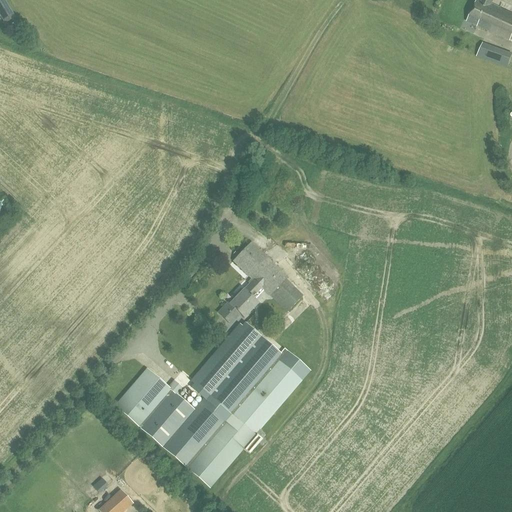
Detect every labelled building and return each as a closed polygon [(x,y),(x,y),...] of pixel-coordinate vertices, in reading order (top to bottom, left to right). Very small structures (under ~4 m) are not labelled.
[(0,0),(0,14),(0,15),(5,23),(15,18),(4,0),(0,0)] [(510,40),(511,35),(511,13),(491,4),(493,1),(491,0),(482,0),(481,0),(477,0),(467,22),(477,26),(478,26),(510,40)] [(511,54),(511,53),(483,43),(477,57),(507,68),(511,54)] [(471,59),(468,66),(452,60),(449,69),(485,82),(488,76),(489,76),(492,67),(471,59)] [(251,242),(233,261),(253,280),(244,290),(254,299),(263,290),(269,296),(270,296),(285,280),(287,277),(251,242)] [(302,296),(285,280),(270,296),(287,312),(302,296)] [(258,303),(254,299),(244,290),(230,304),(240,314),(244,318),(258,303)] [(240,314),(229,303),(218,313),(230,324),(240,314)] [(215,353),(190,382),(207,396),(209,398),(261,337),(259,335),(245,323),(242,326),(239,324),(215,353)] [(261,337),(209,398),(230,415),(281,354),(266,341),(261,337)] [(280,353),(282,354),(230,415),(255,436),(310,371),(284,349),(280,353)] [(141,429),(173,391),(168,387),(149,370),(116,408),(141,429)] [(178,395),(183,389),(173,381),(168,387),(173,391),(178,395)] [(173,391),(141,429),(163,447),(170,439),(195,410),(178,395),(173,391)] [(170,439),(163,448),(185,467),(230,415),(209,398),(207,396),(195,410),(170,439)] [(255,436),(230,415),(185,467),(210,488),(255,436)] [(100,511),(123,511),(133,503),(123,491),(100,511)]
